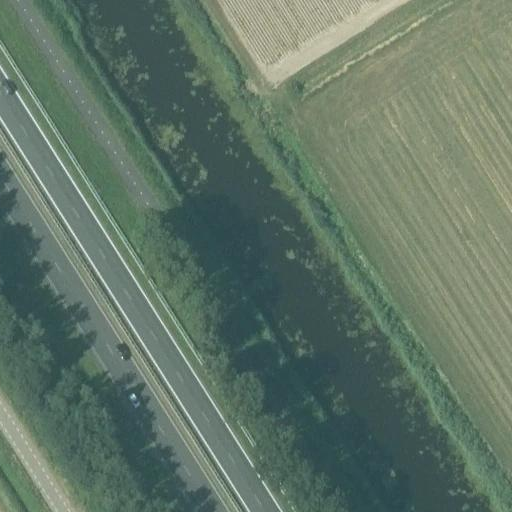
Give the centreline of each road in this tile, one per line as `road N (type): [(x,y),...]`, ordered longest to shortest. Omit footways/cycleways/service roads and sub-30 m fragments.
road 1 (trunk): [(263,511),(0,95)]
road 2 (trunk): [(0,178),(211,511)]
